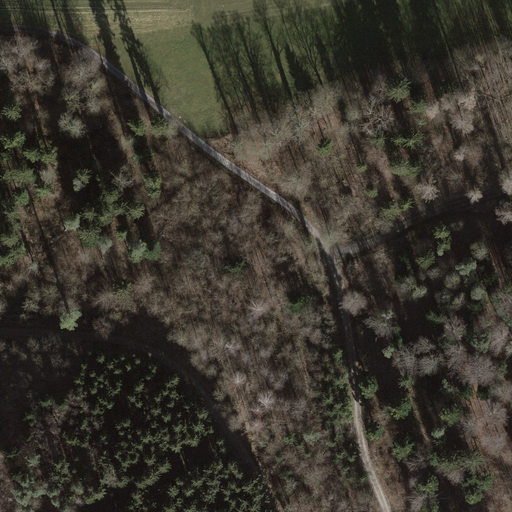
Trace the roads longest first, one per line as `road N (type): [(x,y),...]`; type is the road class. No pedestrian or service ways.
road 1 (track): [(385,511),(331,255),(308,224),(101,59),(63,36),(0,27)]
road 2 (track): [(154,348),(273,305),(331,255),(511,188)]
road 3 (track): [(154,348),(198,386),(270,511)]
road 4 (track): [(0,329),(154,348)]
